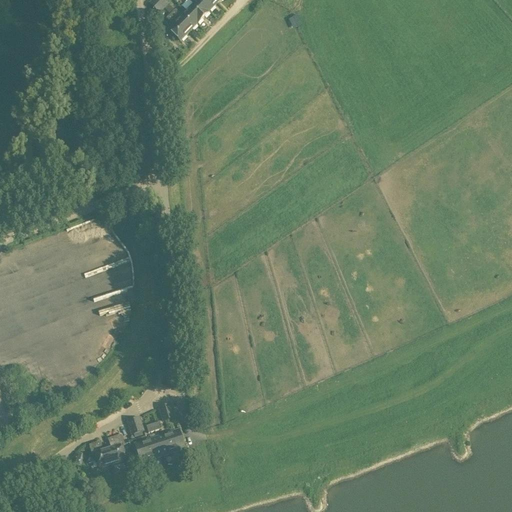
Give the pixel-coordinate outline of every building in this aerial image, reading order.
[(165,10),(154,0),(152,0),(149,4),(159,15),(165,10)] [(165,0),(154,0),(165,10),(170,4),(165,0)] [(212,0),(198,0),(196,2),(209,14),(218,5),(212,0)] [(209,14),(196,2),(187,12),(200,24),(209,14)] [(200,24),(187,12),(178,21),(191,33),(200,24)] [(191,33),(178,21),(169,31),(181,43),(191,33)] [(172,405),(159,409),(163,423),(177,419),(172,405)] [(128,423),(132,437),(146,433),(141,419),(128,423)] [(154,426),(156,433),(162,431),(160,424),(154,426)] [(156,433),(154,426),(147,428),(150,435),(156,433)] [(180,432),(158,439),(164,457),(186,450),(180,432)] [(112,450),(108,451),(113,465),(125,462),(123,454),(125,453),(120,437),(110,440),(112,450)] [(164,457),(158,439),(136,446),(142,465),(164,457)] [(113,465),(108,451),(104,452),(101,443),(91,447),(96,463),(98,462),(101,469),(113,465)]
